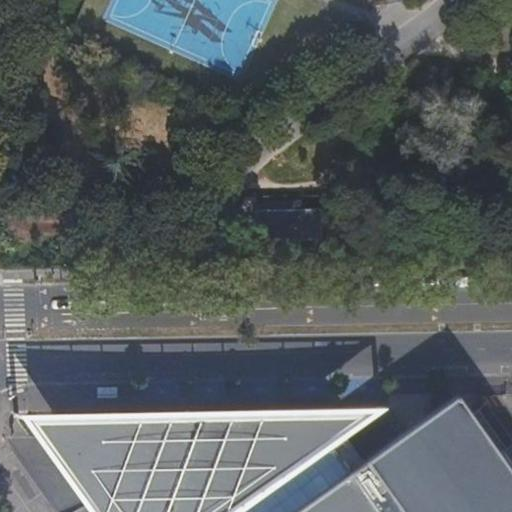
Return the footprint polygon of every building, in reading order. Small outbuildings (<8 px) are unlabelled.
[(109,0),(101,23),(243,80),(275,0),(109,0)] [(255,211),(256,241),(282,241),(302,241),(323,240),(323,228),(323,227),(322,209),(297,209),(297,205),(295,205),(292,206),(291,207),(289,209),(288,210),(255,211)] [(282,241),(282,249),(302,249),(302,241),(282,241)] [(271,249),(271,263),(304,262),(304,249),(302,249),(282,249),(271,249)] [(511,511),(511,480),(468,418),(453,397),(359,464),(346,445),(320,409),(287,433),(276,419),(161,501),(145,511),(511,511)] [(31,417),(99,511),(145,511),(161,501),(276,419),(287,433),(320,409),(31,417)]
